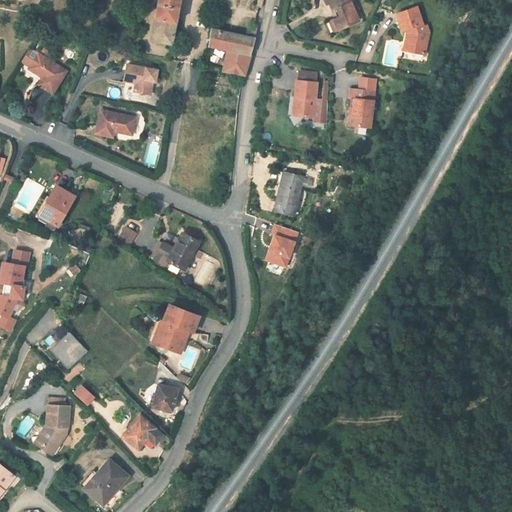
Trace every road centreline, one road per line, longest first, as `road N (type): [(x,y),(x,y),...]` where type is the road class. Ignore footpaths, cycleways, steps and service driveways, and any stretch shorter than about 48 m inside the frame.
road 1 (residential): [(233,225),(243,295),(239,333),(200,396),(169,471),(130,511)]
road 2 (residential): [(0,124),(233,225)]
road 3 (residential): [(270,0),(248,96),(233,225)]
